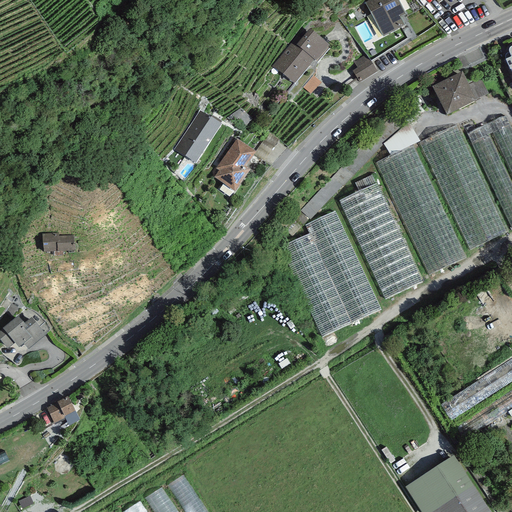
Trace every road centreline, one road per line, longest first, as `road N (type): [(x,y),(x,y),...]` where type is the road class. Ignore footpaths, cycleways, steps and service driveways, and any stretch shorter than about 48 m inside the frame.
road 1 (primary): [(511,18),(366,100),(172,302),(111,353),(0,423)]
road 2 (track): [(376,327),(492,511)]
road 3 (track): [(320,361),(415,511)]
